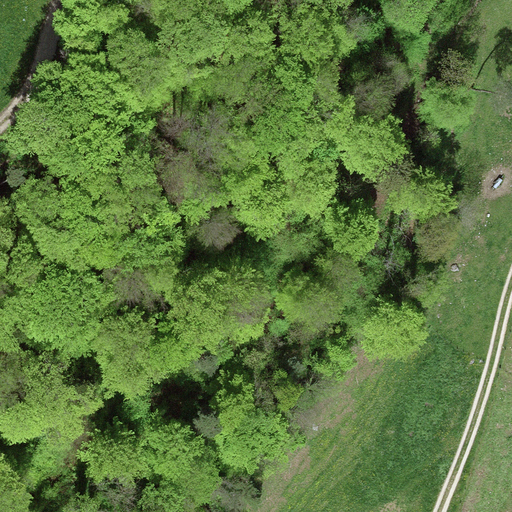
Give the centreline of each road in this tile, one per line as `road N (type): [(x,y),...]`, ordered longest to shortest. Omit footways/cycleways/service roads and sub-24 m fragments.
road 1 (track): [(439,511),(511,282)]
road 2 (track): [(65,0),(17,100),(0,115)]
